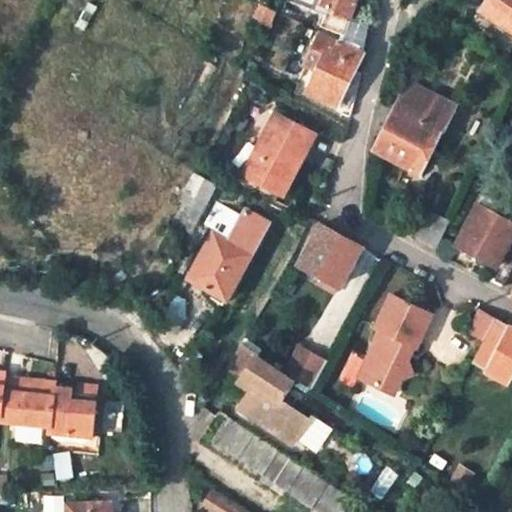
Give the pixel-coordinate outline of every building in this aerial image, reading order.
[(337,41),(361,53),(369,22),(350,15),(355,0),(302,0),(329,9),(324,25),(342,32),(337,41)] [(511,0),(485,0),(480,10),(511,30),(511,0)] [(255,16),(274,25),(280,10),(261,2),(255,16)] [(336,104),(361,53),(337,41),(319,32),(311,48),(324,54),(306,90),(336,104)] [(373,147),(418,172),(443,128),(451,132),(464,107),(410,79),(373,147)] [(274,107),(241,171),(272,187),(288,156),(298,161),(315,128),(274,107)] [(298,161),(288,156),(272,187),(282,192),(298,161)] [(196,170),(172,218),(197,230),(221,182),(196,170)] [(501,285),(511,262),(511,261),(498,254),(511,227),(511,221),(476,202),(454,242),(493,263),(485,277),(501,285)] [(238,216),(215,204),(202,228),(212,233),(186,278),(223,297),(264,223),(241,211),(238,216)] [(447,220),(425,208),(412,232),(433,244),(447,220)] [(360,243),(320,221),(299,260),(322,273),(338,282),(360,243)] [(338,282),(322,273),(317,281),(333,290),(338,282)] [(407,379),(413,375),(421,372),(413,356),(417,346),(423,348),(434,312),(389,298),(378,333),(385,335),(369,382),(390,388),(393,380),(399,376),(407,379)] [(483,339),(495,316),(481,308),(468,331),(483,339)] [(182,323),(164,313),(157,325),(175,336),(182,323)] [(511,362),(511,324),(495,316),(483,339),(472,360),(504,377),(511,362)] [(227,366),(243,377),(255,385),(238,411),(291,446),(308,419),(280,401),(292,382),(256,358),(258,355),(241,344),(227,366)] [(295,380),(311,356),(298,348),(282,372),(295,380)] [(197,389),(223,374),(210,352),(184,367),(197,389)] [(325,365),(311,356),(295,380),(309,389),(325,365)] [(0,425),(49,431),(48,436),(89,440),(95,391),(81,389),(80,396),(70,394),(70,388),(28,383),(28,389),(16,388),(18,381),(3,380),(2,376),(0,375),(0,425)] [(407,393),(413,375),(407,379),(399,376),(393,380),(390,388),(407,393)] [(80,396),(81,389),(70,388),(70,394),(80,396)] [(312,511),(345,511),(353,501),(229,419),(211,443),(312,511)] [(75,474),(73,450),(56,451),(58,475),(75,474)] [(458,461),(449,474),(462,483),(471,469),(458,461)] [(427,492),(420,487),(415,493),(423,499),(427,492)] [(235,511),(212,495),(203,508),(209,511),(235,511)]
